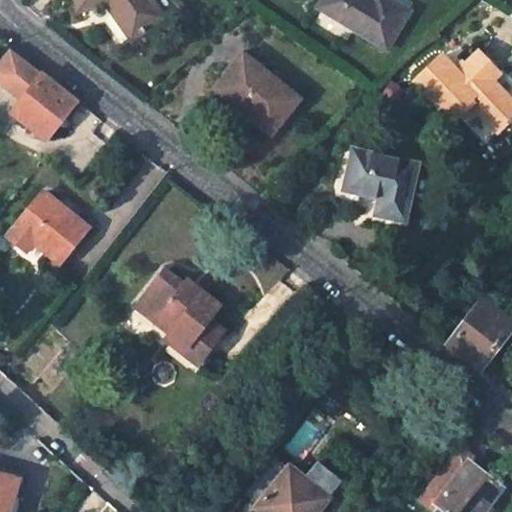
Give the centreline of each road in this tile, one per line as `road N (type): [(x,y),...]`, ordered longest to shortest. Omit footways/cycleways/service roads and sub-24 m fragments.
road 1 (residential): [(511,417),(0,10)]
road 2 (residential): [(0,387),(133,511)]
